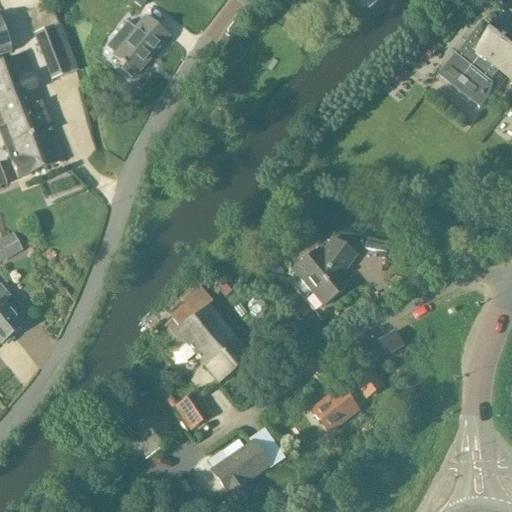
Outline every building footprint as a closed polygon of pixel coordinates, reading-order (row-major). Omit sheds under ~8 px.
[(135,0),(133,3),(139,8),(145,0),(135,0)] [(491,82),(498,72),(511,82),(511,19),(507,15),(494,31),(484,23),(457,57),(456,56),(439,77),(478,109),(482,106),(485,101),(487,97),(489,92),(490,88),(491,83),(491,82)] [(117,35),(105,49),(113,56),(112,57),(122,65),(119,69),(129,78),(132,74),(135,76),(148,61),(145,59),(150,54),(152,56),(167,38),(144,19),(134,30),(133,32),(125,25),(117,35)] [(0,57),(11,54),(0,23),(0,57)] [(34,36),(51,81),(79,70),(61,25),(34,36)] [(0,65),(0,64),(0,128),(25,118),(22,110),(42,102),(25,56),(0,65)] [(25,118),(0,128),(0,134),(17,180),(65,162),(42,102),(22,110),(25,118)] [(0,164),(0,188),(11,184),(4,164),(0,164)] [(340,278),(355,256),(331,239),(321,253),(318,250),(292,271),(322,308),(348,287),(340,278)] [(254,255),(252,268),(269,271),(272,258),(254,255)] [(0,344),(21,328),(2,304),(9,298),(0,287),(0,344)] [(217,384),(250,359),(207,306),(211,304),(197,287),(181,300),(185,305),(168,318),(177,330),(175,332),(217,384)] [(400,348),(393,335),(378,343),(385,356),(400,348)] [(367,369),(350,381),(365,400),(381,388),(367,369)] [(339,390),(310,412),(327,435),(356,413),(339,390)] [(211,416),(195,393),(173,407),(189,431),(211,416)] [(144,461),(178,439),(147,394),(114,416),(144,461)] [(212,474),(234,505),(253,492),(245,481),(265,467),(251,447),(244,452),(238,443),(222,454),(228,463),(212,474)]
